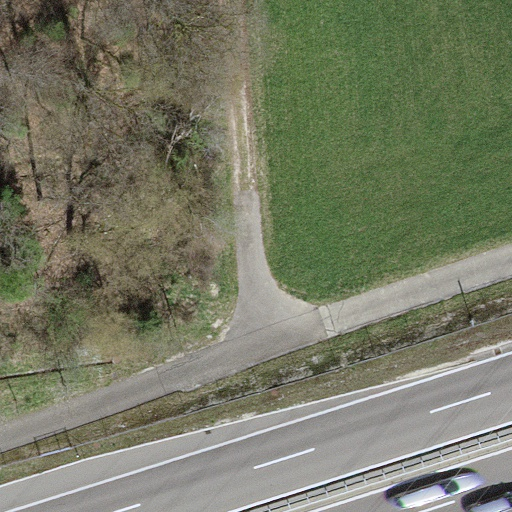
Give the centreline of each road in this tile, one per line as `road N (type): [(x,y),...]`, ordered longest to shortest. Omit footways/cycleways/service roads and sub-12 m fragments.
road 1 (track): [(511,258),(0,437)]
road 2 (motorway): [(511,384),(113,511)]
road 3 (track): [(246,0),(246,193),(264,344)]
